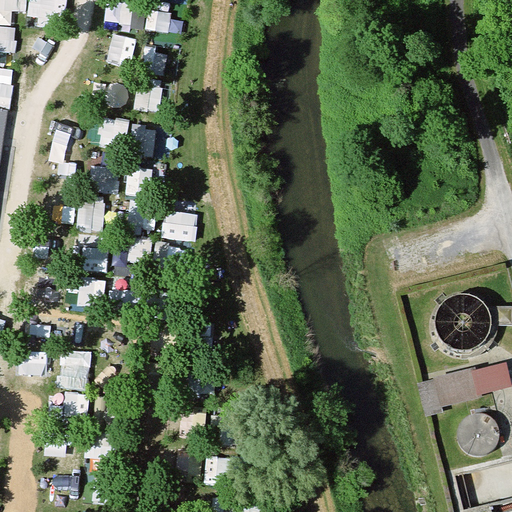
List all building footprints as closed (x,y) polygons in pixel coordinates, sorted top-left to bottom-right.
[(0,0),(0,16),(18,12),(14,0),(0,0)] [(32,0),(31,13),(60,16),(61,0),(32,0)] [(167,25),(170,11),(150,7),(147,21),(167,25)] [(0,59),(20,61),(21,33),(0,32),(0,59)] [(147,70),(167,70),(166,53),(147,54),(147,70)] [(96,134),(119,135),(120,116),(97,116),(96,134)] [(130,144),(156,148),(160,124),(134,119),(130,144)] [(110,164),(92,163),(91,189),(109,190),(110,164)] [(196,238),(200,211),(167,207),(164,234),(196,238)] [(129,228),(156,229),(157,213),(130,212),(129,228)] [(511,307),(489,307),(482,299),(471,293),(459,292),(447,296),(438,303),(432,314),(431,326),(435,338),(442,348),(453,353),(465,355),(477,351),(487,343),(492,332),(493,326),(511,326),(511,307)] [(63,381),(94,382),(95,347),(64,346),(63,381)] [(471,368),(415,384),(424,414),(480,398),(479,395),(511,386),(505,365),(472,374),(471,368)] [(55,412),(90,414),(91,394),(68,392),(68,401),(55,400),(55,412)] [(486,455),(496,447),(499,435),(496,424),(486,416),(474,414),(463,419),(456,429),(456,442),(463,452),(474,457),(486,455)]
